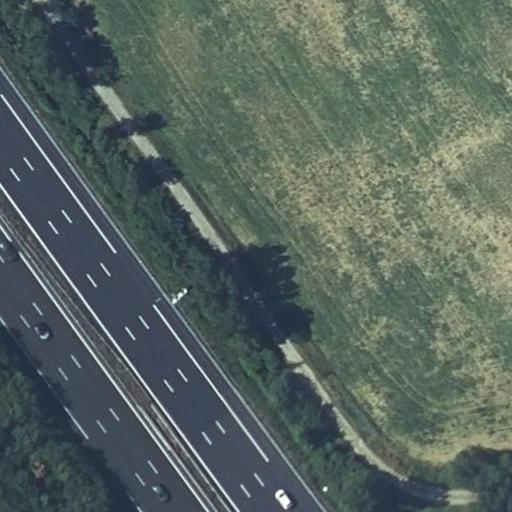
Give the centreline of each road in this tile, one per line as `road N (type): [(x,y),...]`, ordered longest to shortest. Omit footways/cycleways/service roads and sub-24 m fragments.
road 1 (motorway): [(274,511),(0,137)]
road 2 (motorway): [(0,270),(176,511)]
